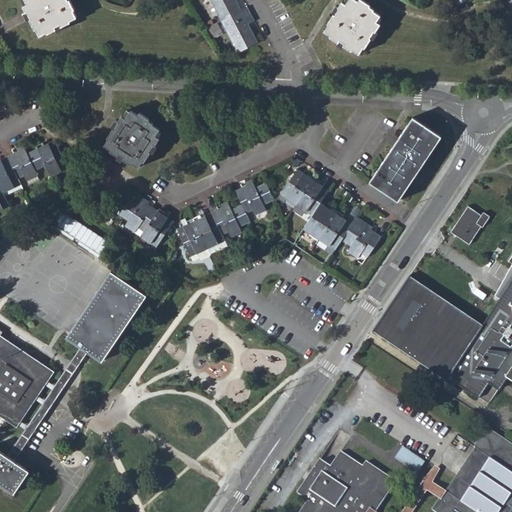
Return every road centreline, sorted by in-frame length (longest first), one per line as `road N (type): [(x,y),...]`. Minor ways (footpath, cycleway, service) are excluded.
road 1 (residential): [(488,113),(472,159),(231,511)]
road 2 (residential): [(290,88),(0,72)]
road 3 (residential): [(311,89),(310,136),(192,191),(175,191)]
road 4 (residential): [(488,113),(440,97),(311,89)]
road 5 (unknown): [(339,354),(439,440)]
